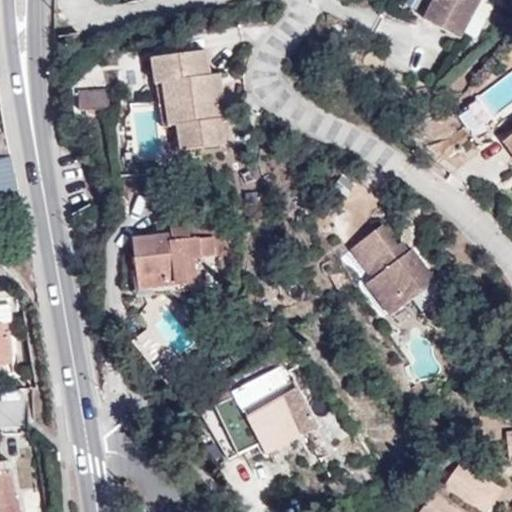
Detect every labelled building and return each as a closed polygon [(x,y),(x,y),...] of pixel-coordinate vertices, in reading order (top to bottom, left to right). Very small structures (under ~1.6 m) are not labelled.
[(434,0),(425,19),(459,37),(478,0),(434,0)] [(207,51),(153,59),(157,85),(164,84),(170,126),(177,125),(181,150),(225,143),(221,116),(226,115),(220,74),(211,76),(207,51)] [(79,91),(80,110),(110,109),(109,89),(79,91)] [(0,193),(19,190),(11,155),(0,157),(0,193)] [(367,283),(392,315),(436,280),(412,249),(408,252),(401,242),(397,245),(381,225),(351,249),(374,277),(367,283)] [(133,240),(139,288),(195,280),(192,257),(216,253),(214,236),(190,239),(189,226),(171,228),(172,235),(133,240)] [(0,357),(12,356),(9,331),(3,332),(0,332),(0,357)] [(231,382),(196,402),(229,458),(258,443),(264,455),(320,425),(279,351),(229,378),(231,382)] [(0,511),(20,511),(19,502),(17,502),(11,460),(0,461),(0,511)] [(446,483),(487,511),(494,501),(502,489),(461,461),(446,483)] [(460,511),(434,492),(431,496),(418,511),(460,511)]
